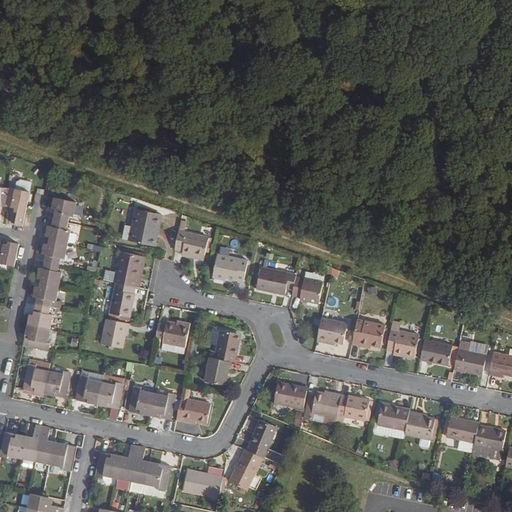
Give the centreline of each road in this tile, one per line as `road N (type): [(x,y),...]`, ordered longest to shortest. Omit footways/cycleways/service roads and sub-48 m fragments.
road 1 (residential): [(0,409),(214,450),(267,355)]
road 2 (residential): [(297,361),(511,403)]
road 3 (residential): [(39,197),(8,351)]
